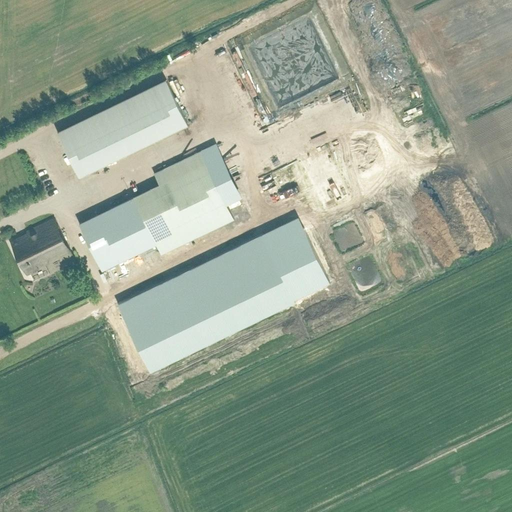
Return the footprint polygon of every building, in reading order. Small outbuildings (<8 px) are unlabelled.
[(166,78),(57,131),(79,176),(188,123),(166,78)] [(310,128),(312,134),(324,128),(322,123),(310,128)] [(159,183),(74,223),(96,271),(156,244),(161,254),(233,219),(200,150),(153,172),(159,183)] [(12,241),(28,273),(38,269),(38,267),(59,257),(60,258),(71,252),(55,218),(27,231),(28,232),(12,241)] [(262,238),(124,301),(149,353),(289,291),(262,238)] [(126,261),(110,269),(114,277),(130,269),(126,261)]
